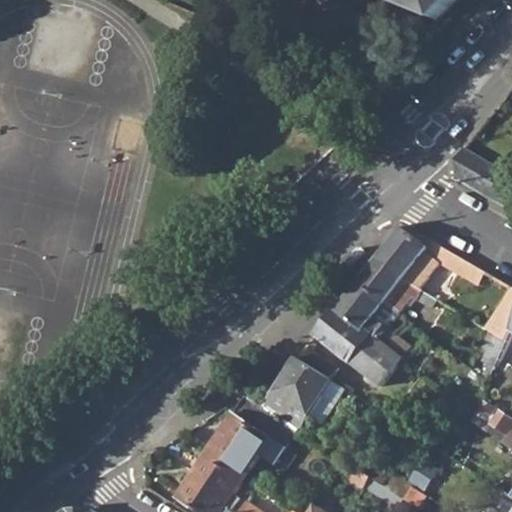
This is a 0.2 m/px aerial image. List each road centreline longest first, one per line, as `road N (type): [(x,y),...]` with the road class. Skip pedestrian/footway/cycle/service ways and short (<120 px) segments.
road 1 (tertiary): [(83,451),(387,169)]
road 2 (tertiary): [(387,169),(511,40)]
road 3 (residential): [(387,169),(511,246)]
